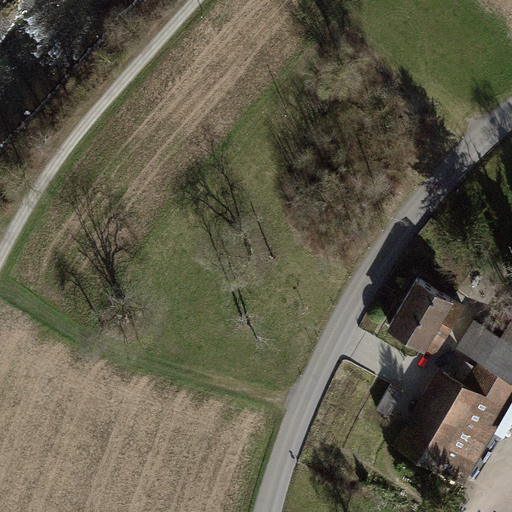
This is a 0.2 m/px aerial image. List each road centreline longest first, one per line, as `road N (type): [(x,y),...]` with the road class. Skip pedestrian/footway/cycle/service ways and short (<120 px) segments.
road 1 (tertiary): [(267,511),(291,411),(324,345),(405,213),(511,108)]
road 2 (track): [(0,258),(28,200),(195,0)]
road 3 (track): [(291,411),(155,374),(0,302)]
